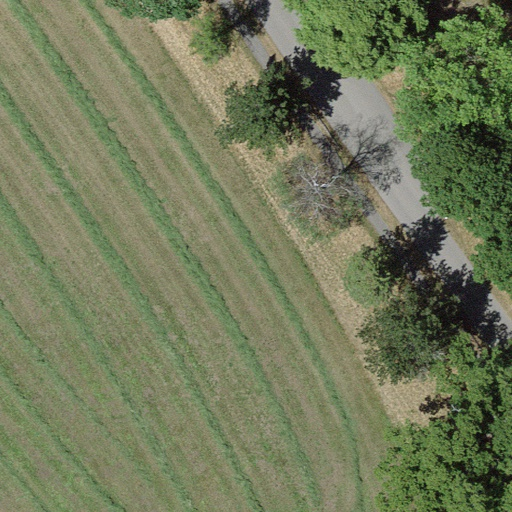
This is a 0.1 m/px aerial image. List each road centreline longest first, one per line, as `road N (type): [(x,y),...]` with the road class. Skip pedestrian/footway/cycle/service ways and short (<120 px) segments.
road 1 (unclassified): [(266,0),(511,348)]
road 2 (track): [(511,19),(356,129)]
